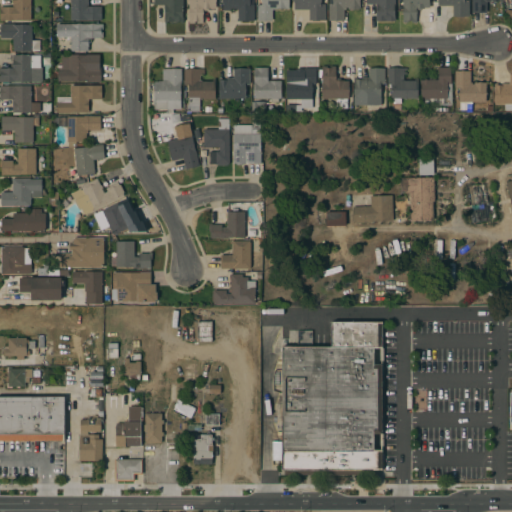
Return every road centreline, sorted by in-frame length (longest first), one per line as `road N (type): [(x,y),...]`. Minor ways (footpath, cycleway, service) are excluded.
road 1 (secondary): [(402,502),(0,501)]
road 2 (residential): [(498,45),(133,47)]
road 3 (residential): [(132,0),(132,134),(185,270)]
